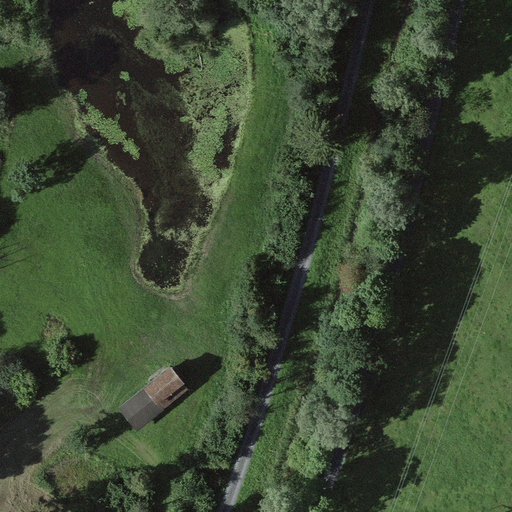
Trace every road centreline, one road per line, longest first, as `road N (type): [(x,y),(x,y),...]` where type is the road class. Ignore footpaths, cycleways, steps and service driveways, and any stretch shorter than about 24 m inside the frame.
road 1 (track): [(459,0),(393,284),(311,511)]
road 2 (track): [(224,511),(298,289),(370,0)]
